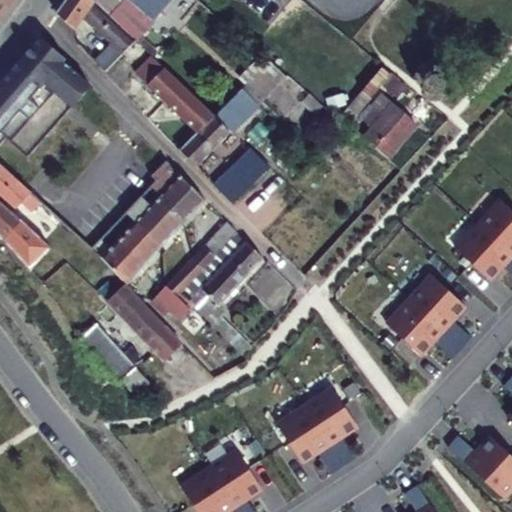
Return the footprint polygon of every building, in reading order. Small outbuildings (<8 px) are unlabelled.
[(0,0),(0,20),(17,0),(0,0)] [(141,45),(95,2),(92,0),(79,0),(61,21),(81,41),(92,30),(113,49),(95,67),(108,80),(141,45)] [(159,22),(180,0),(97,0),(95,2),(141,45),(158,27),(154,24),(157,20),(159,22)] [(44,42),(0,92),(0,143),(4,140),(24,161),(71,113),(72,114),(92,94),(65,68),(68,65),(44,42)] [(171,112),(187,94),(156,64),(139,82),(171,112)] [(419,94),(403,82),(397,89),(413,102),(419,94)] [(265,111),(246,93),(221,120),(240,138),(265,111)] [(202,140),(218,123),(187,94),(171,112),(202,140)] [(423,133),(390,104),(366,132),(399,161),(423,133)] [(205,175),(240,138),(221,120),(218,123),(202,140),(187,157),(205,175)] [(271,164),(252,146),(216,184),(234,201),(271,164)] [(0,174),(0,209),(16,224),(33,206),(1,174),(0,174)] [(215,209),(188,182),(167,204),(195,231),(215,209)] [(195,231),(167,204),(143,229),(171,257),(195,231)] [(0,209),(0,234),(15,251),(29,238),(16,224),(0,209)] [(462,259),(496,289),(509,275),(511,278),(511,213),(507,209),(462,259)] [(238,232),(227,220),(206,243),(217,253),(219,252),(238,232)] [(103,273),(131,299),(171,257),(143,229),(103,273)] [(218,327),(275,267),(238,232),(219,252),(236,267),(193,313),(204,323),(233,352),(239,346),(218,327)] [(59,267),(29,238),(15,251),(42,279),(44,281),(59,267)] [(217,253),(206,243),(182,268),(193,278),(217,253)] [(0,267),(0,270),(19,288),(29,278),(9,259),(0,267)] [(204,323),(193,313),(177,296),(193,278),(182,268),(151,301),(159,308),(162,305),(193,335),(204,323)] [(394,334),(428,364),(441,350),(460,368),(480,347),(460,329),(473,315),(439,284),(394,334)] [(131,299),(112,318),(174,380),(193,361),(131,299)] [(175,414),(128,368),(103,343),(88,358),(137,407),(142,402),(162,421),(175,414)] [(285,435),(310,473),(325,462),(340,484),(364,468),(349,446),(365,436),(340,398),(285,435)] [(511,503),(511,460),(499,449),(485,464),(465,446),(455,458),(509,506),(511,503)] [(190,497),(199,511),(256,511),(255,509),(271,499),(246,460),(190,497)] [(418,511),(436,511),(425,494),(412,503),(418,511)]
